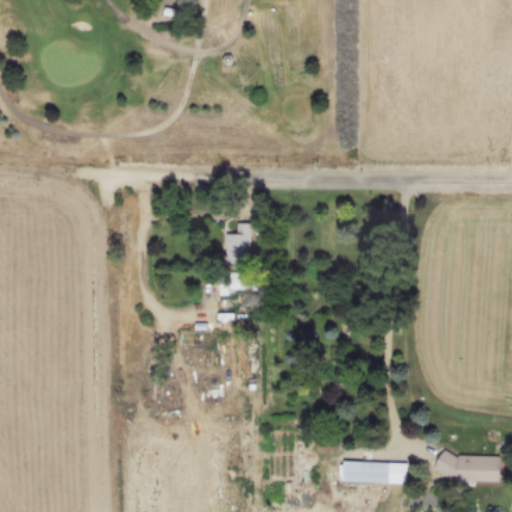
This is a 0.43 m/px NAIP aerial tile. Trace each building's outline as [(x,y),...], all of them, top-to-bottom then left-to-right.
[(172,11),(171,19),(181,21),(183,12),(172,11)] [(232,58),(229,63),(232,68),(238,69),(241,64),(239,59),(232,58)] [(236,222),(236,232),(225,232),(224,276),(231,276),(231,285),(246,286),(249,223),(236,222)] [(499,455),(457,454),(457,456),(444,449),(433,466),(456,482),(466,482),(466,485),(475,486),(475,482),(500,482),(499,455)] [(342,459),(342,463),(337,463),(337,476),(341,477),(341,480),(405,483),(406,462),(342,459)]
